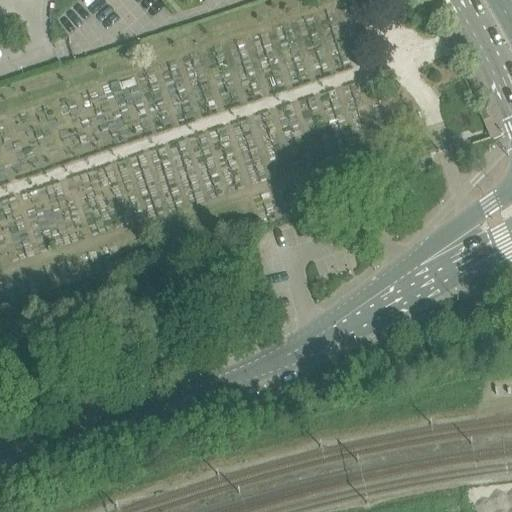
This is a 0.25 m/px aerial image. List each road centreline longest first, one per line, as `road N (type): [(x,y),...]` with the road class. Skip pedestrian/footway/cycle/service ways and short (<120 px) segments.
road 1 (residential): [(347,321),(209,386),(0,456)]
road 2 (unclassified): [(347,321),(458,243)]
road 3 (tertiary): [(457,0),(511,109)]
